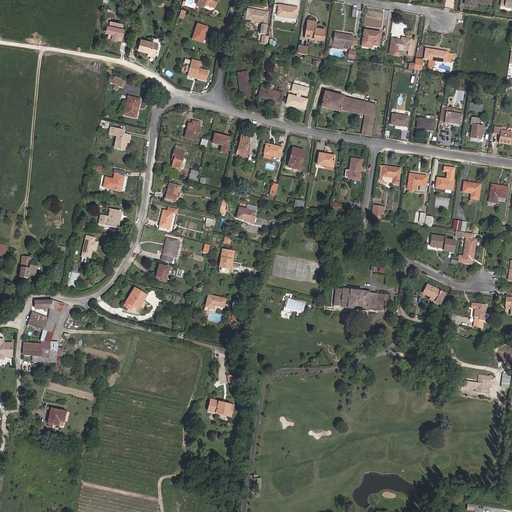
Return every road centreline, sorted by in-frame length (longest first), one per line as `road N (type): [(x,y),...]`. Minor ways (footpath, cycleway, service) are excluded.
road 1 (unclassified): [(365,215),(314,212),(281,222),(224,349),(118,321),(74,299)]
road 2 (residential): [(184,102),(162,111),(125,269),(96,299),(74,299)]
road 3 (track): [(0,286),(28,197),(46,49)]
road 4 (unclassified): [(184,102),(120,63),(0,43)]
road 5 (residential): [(377,143),(214,104)]
road 6 (residential): [(74,299),(31,297),(22,309),(19,408)]
road 7 (residential): [(481,288),(453,284),(372,242),(365,215)]
road 8 (residential): [(511,163),(377,143)]
